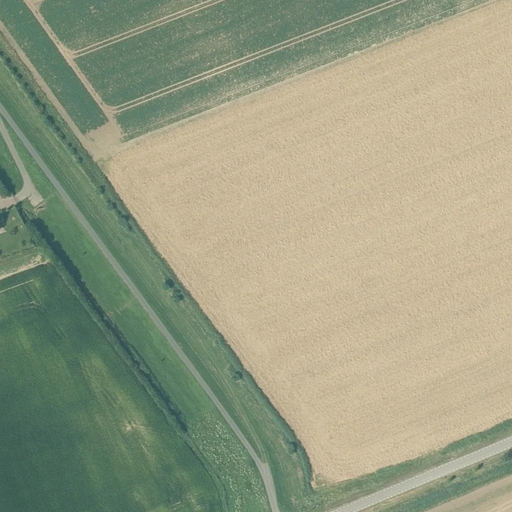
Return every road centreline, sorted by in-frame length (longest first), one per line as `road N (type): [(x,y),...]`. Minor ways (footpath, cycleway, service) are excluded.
road 1 (unclassified): [(274,511),(237,431),(0,108)]
road 2 (unclassified): [(511,441),(342,511)]
